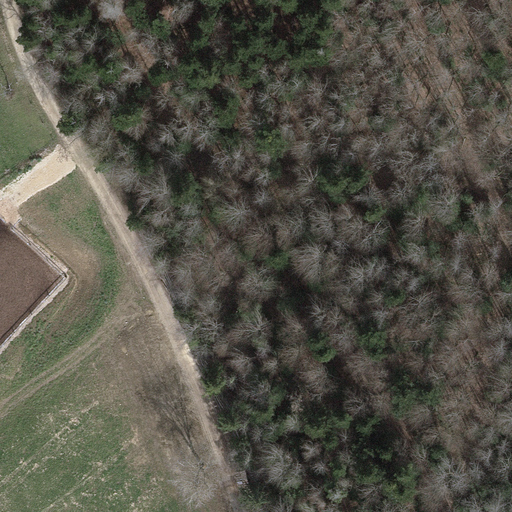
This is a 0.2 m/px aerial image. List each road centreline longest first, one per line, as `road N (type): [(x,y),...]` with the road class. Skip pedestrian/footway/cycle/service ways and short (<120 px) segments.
road 1 (track): [(8,0),(19,51),(162,304),(237,511)]
road 2 (track): [(109,211),(258,170),(402,179),(478,169),(511,154)]
